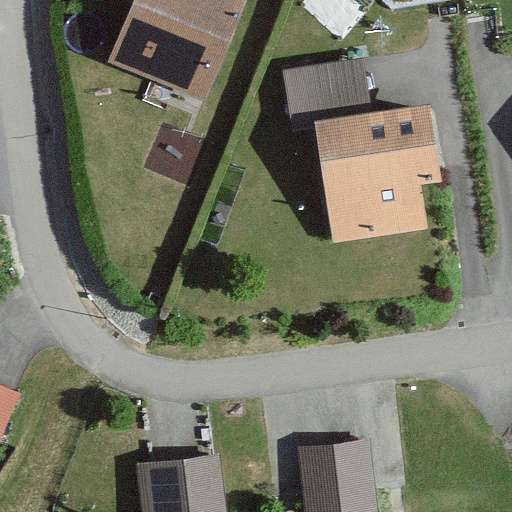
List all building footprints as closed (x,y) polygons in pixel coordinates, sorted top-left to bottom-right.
[(246,0),(120,0),(132,4),(109,62),(206,101),(246,0)] [(356,51),(281,59),(288,121),(316,125),(328,232),(425,222),(419,170),(443,167),(435,97),(362,105),(356,51)] [(0,436),(2,437),(26,376),(0,365),(0,436)] [(367,429),(295,439),(304,511),(310,511),(376,503),(367,429)] [(224,511),(219,445),(126,453),(131,511),(224,511)]
